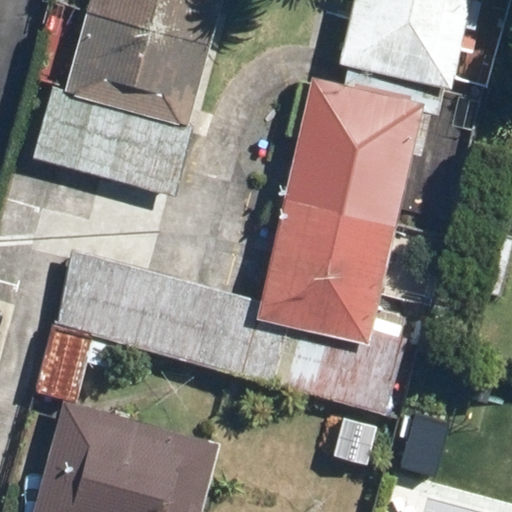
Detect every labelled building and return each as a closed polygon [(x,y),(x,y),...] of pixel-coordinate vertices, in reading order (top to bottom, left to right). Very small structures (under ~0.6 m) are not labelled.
[(93,0),(70,87),(192,121),(225,0),(93,0)] [(469,0),(355,0),(343,58),(451,84),(469,0)] [(414,108),(311,76),(257,317),(363,340),(414,108)] [(204,511),(199,510),(212,441),(63,398),(33,511),(204,511)] [(383,415),(339,413),(337,464),(381,466),(383,415)]
